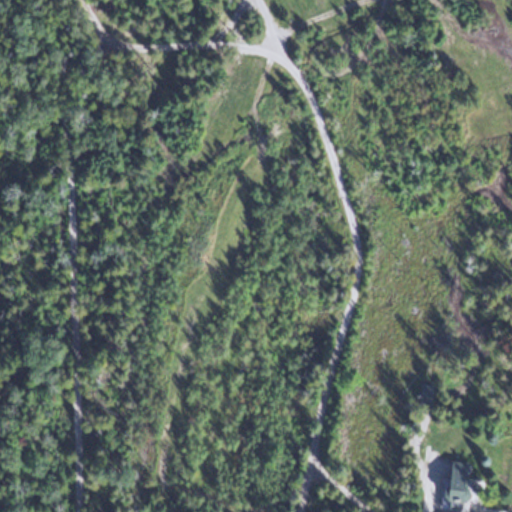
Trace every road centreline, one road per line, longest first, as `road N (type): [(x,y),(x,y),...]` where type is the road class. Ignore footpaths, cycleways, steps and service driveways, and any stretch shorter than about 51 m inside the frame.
road 1 (residential): [(137,0),(161,48),(189,34),(230,45),(269,43),(310,94),(338,157),(352,221),(350,309),(341,408),(317,511)]
road 2 (residential): [(86,511),(82,295),(70,163),(54,95)]
